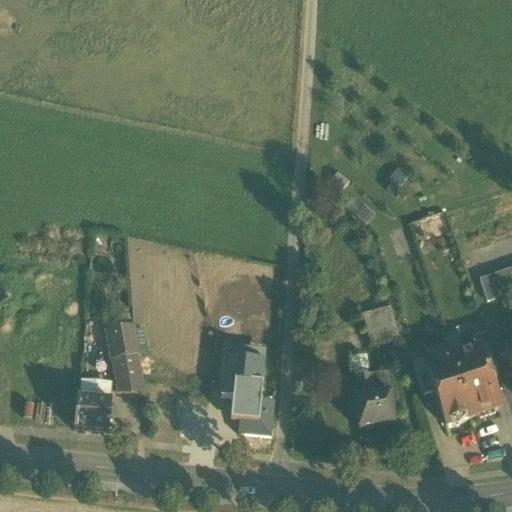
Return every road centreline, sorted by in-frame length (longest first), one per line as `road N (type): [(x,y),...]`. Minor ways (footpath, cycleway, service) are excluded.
road 1 (secondary): [(0,456),(386,500),(511,493)]
road 2 (track): [(277,488),(308,0)]
road 3 (unknown): [(28,460),(34,365),(50,326),(86,288)]
